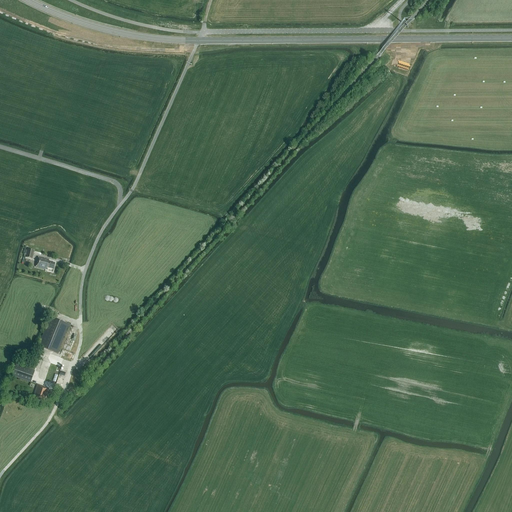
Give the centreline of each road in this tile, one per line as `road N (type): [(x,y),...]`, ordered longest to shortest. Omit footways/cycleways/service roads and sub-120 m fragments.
road 1 (primary): [(28,0),(155,38),(511,38)]
road 2 (track): [(85,270),(134,186),(188,62)]
road 3 (track): [(0,146),(114,182),(120,205)]
